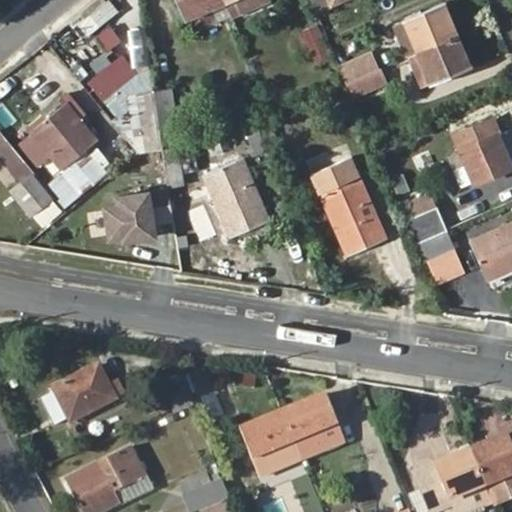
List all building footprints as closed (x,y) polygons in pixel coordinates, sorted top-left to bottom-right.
[(224,1),(224,0),(177,0),(184,19),(224,1)] [(224,0),(224,1),(227,0),(238,0),(243,10),(267,0),(224,0)] [(238,0),(227,0),(224,1),(231,16),(243,10),(238,0)] [(330,0),(311,0),(317,13),(333,6),(330,0)] [(419,50),(456,34),(443,2),(394,22),(408,54),(419,50)] [(317,22),(300,30),(315,66),(333,59),(317,22)] [(109,25),(94,35),(104,51),(120,41),(109,25)] [(470,66),(456,34),(419,50),(408,54),(422,87),(433,81),(470,66)] [(373,49),(338,64),(345,80),(380,66),(373,49)] [(160,139),(159,128),(153,94),(152,88),(150,70),(148,69),(138,76),(122,56),(89,82),(118,118),(125,130),(141,128),(143,142),(160,139)] [(380,66),(345,80),(353,99),(388,84),(380,66)] [(152,88),(153,94),(159,128),(174,127),(169,86),(152,88)] [(88,107),(72,87),(60,97),(63,101),(31,127),(63,168),(60,169),(79,193),(107,169),(89,146),(96,140),(77,115),(88,107)] [(447,157),(460,188),(511,165),(511,163),(493,120),(456,136),(462,150),(447,157)] [(308,171),(329,163),(325,152),(304,160),(308,171)] [(313,175),(348,255),(386,240),(351,158),(313,175)] [(202,176),(230,238),(266,220),(239,159),(202,176)] [(30,217),(53,198),(30,170),(7,189),(30,217)] [(168,190),(100,194),(103,242),(157,238),(156,220),(170,220),(168,190)] [(399,207),(414,242),(447,229),(429,193),(399,207)] [(511,223),(472,241),(487,277),(511,266),(511,223)] [(454,248),(447,229),(414,242),(423,262),(428,259),(454,248)] [(437,280),(463,269),(454,248),(428,259),(437,280)] [(54,391),(41,398),(54,425),(68,417),(69,420),(124,392),(117,379),(106,384),(97,364),(52,387),(54,391)] [(193,404),(180,374),(163,382),(174,411),(193,404)] [(301,412),(286,419),(294,439),(302,459),(341,442),(334,423),(337,422),(325,394),(298,405),(301,412)] [(298,405),(283,411),(286,419),(301,412),(298,405)] [(286,419),(283,411),(267,418),(271,425),(286,419)] [(294,439),(286,419),(271,425),(267,418),(241,429),(259,476),(302,459),(294,439)] [(490,449),(473,456),(485,486),(494,507),(511,499),(508,489),(511,487),(511,433),(487,444),(490,449)] [(487,444),(471,451),(473,456),(490,449),(487,444)] [(104,472),(71,490),(81,511),(99,511),(119,503),(114,491),(145,474),(130,445),(98,461),(104,472)] [(473,456),(471,451),(455,458),(457,463),(473,456)] [(485,486),(473,456),(457,463),(455,458),(436,466),(450,500),(485,486)] [(180,483),(191,511),(193,511),(203,508),(224,500),(229,498),(220,479),(203,487),(198,476),(180,483)] [(236,511),(231,499),(225,502),(228,511),(236,511)] [(204,511),(228,511),(225,502),(224,500),(203,508),(204,511)]
